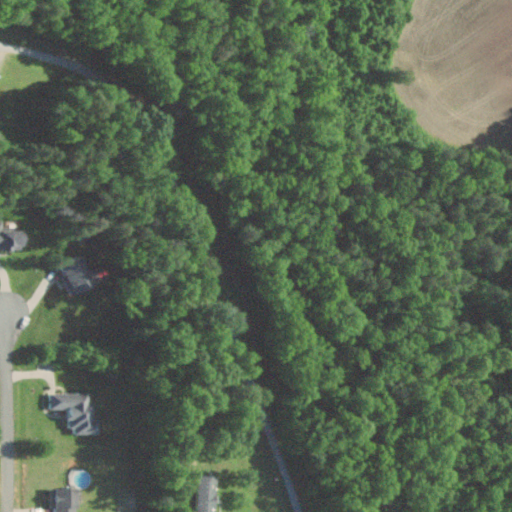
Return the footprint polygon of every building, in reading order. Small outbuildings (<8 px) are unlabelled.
[(0,229),(0,249),(25,248),(25,228),(0,229)] [(72,294),(96,284),(83,253),(63,261),(68,274),(64,275),(72,294)] [(91,392),(53,392),(53,409),(71,409),(71,427),(77,427),(77,433),(101,433),(101,418),(95,418),(96,402),(91,402),(91,392)] [(218,511),(218,475),(199,475),(199,511),(218,511)] [(78,511),(78,487),(52,488),(53,507),(56,506),(56,511),(78,511)]
